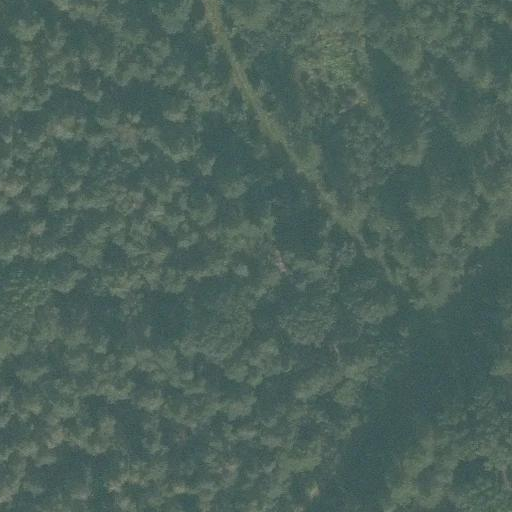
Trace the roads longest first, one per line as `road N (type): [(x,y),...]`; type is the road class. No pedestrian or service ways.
road 1 (track): [(214,0),(268,151),(445,351)]
road 2 (track): [(311,511),(445,351)]
